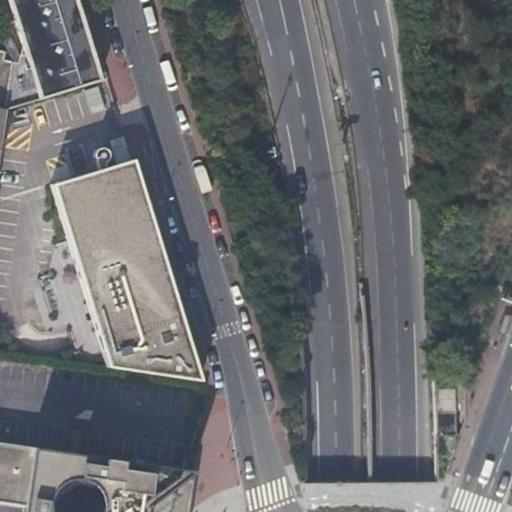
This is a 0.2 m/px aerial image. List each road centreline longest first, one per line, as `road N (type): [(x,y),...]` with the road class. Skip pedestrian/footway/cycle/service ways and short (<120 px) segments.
road 1 (residential): [(274,511),(114,0)]
road 2 (trunk): [(406,511),(395,215),(362,0)]
road 3 (trunk): [(311,157),(339,511)]
road 4 (trunk): [(268,0),(311,157)]
road 5 (trunk): [(290,0),(311,157)]
road 6 (primary): [(511,398),(468,511)]
